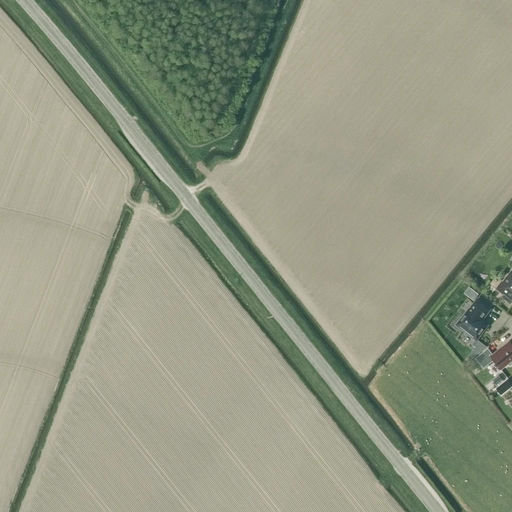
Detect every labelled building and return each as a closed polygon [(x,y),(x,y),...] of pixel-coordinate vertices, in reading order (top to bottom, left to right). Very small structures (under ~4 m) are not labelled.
[(501,282),(496,289),(503,295),(504,294),(511,300),(511,270),(511,272),(502,283),(501,282)] [(469,287),(464,293),(473,301),(478,294),(469,287)] [(468,312),(468,311),(462,319),(461,317),(455,325),(463,331),(464,330),(476,339),(486,326),(480,321),(489,310),(477,301),(468,312)] [(511,345),(509,342),(492,355),(487,349),(475,358),(483,369),(493,361),(501,370),(507,365),(510,366),(511,363),(511,345)] [(476,346),(482,351),(486,347),(479,342),(476,346)] [(496,389),(501,396),(511,387),(511,384),(508,379),(496,389)]
